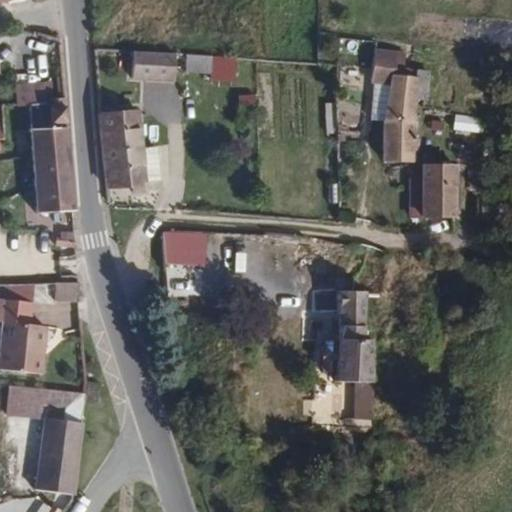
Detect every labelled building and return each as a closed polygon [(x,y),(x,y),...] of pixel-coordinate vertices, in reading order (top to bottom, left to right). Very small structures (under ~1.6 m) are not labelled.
[(173,73),(176,51),(134,49),(134,70),(173,73)] [(427,73),(426,54),(374,50),(371,67),(393,68),(418,71),(427,73)] [(234,79),(235,58),(184,56),(183,76),(234,79)] [(390,88),(393,68),(371,67),(369,85),(390,88)] [(413,127),(415,98),(418,71),(393,68),(390,88),(386,124),(413,127)] [(177,85),(177,73),(173,73),(134,70),(134,83),(177,85)] [(423,97),(427,73),(418,71),(415,98),(423,97)] [(64,131),(61,103),(26,105),(26,117),(48,117),(49,131),(64,131)] [(141,184),(135,113),(117,112),(117,103),(96,104),(103,187),(141,184)] [(0,135),(12,135),(12,105),(0,104),(0,135)] [(412,164),(413,127),(386,124),(382,162),(391,163),(412,164)] [(69,212),(64,131),(49,131),(28,135),(34,215),(69,212)] [(454,222),(457,175),(422,172),(421,186),(412,186),(411,220),(454,222)] [(161,232),(160,265),(205,266),(206,233),(161,232)] [(306,278),(310,240),(268,236),(265,271),(306,278)] [(368,296),(372,254),(310,240),(306,278),(338,282),(338,292),(368,296)] [(76,300),(74,281),(46,282),(46,300),(76,300)] [(365,328),(368,296),(338,292),(338,325),(365,328)] [(0,366),(34,370),(38,324),(0,318),(0,366)] [(365,342),(365,328),(338,325),(338,340),(365,342)] [(338,372),(338,340),(319,337),(319,371),(338,372)] [(372,381),(374,342),(365,342),(338,340),(338,372),(338,381),(372,381)] [(307,380),(307,363),(188,361),(187,376),(307,380)] [(80,405),(83,390),(9,382),(6,410),(39,413),(40,402),(80,405)] [(70,492),(78,420),(42,420),(32,491),(55,492),(70,492)] [(59,511),(69,500),(70,492),(55,492),(50,506),(59,511)]
